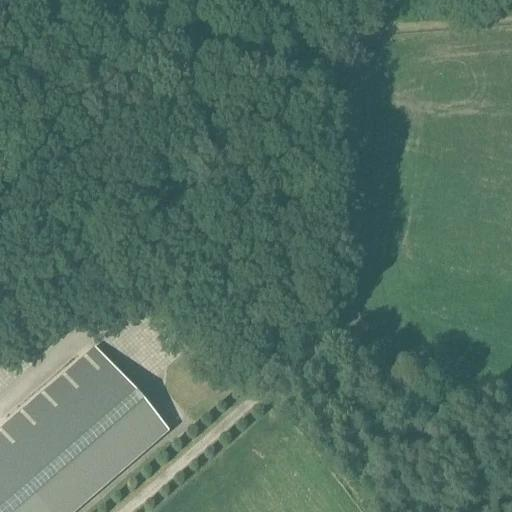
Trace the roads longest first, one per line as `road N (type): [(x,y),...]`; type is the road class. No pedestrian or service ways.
road 1 (track): [(354,96),(333,321),(122,511)]
road 2 (track): [(511,15),(392,27),(367,41),(354,96),(262,79)]
